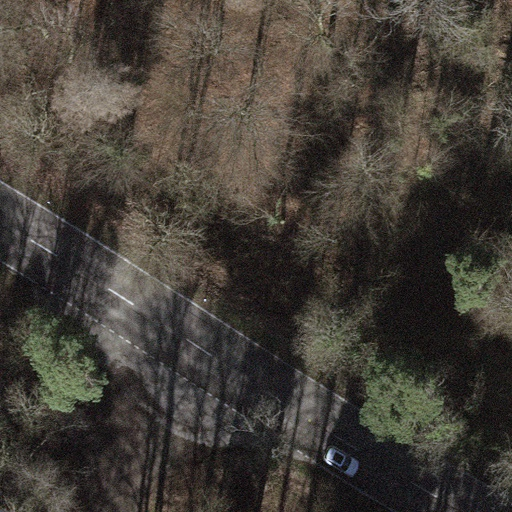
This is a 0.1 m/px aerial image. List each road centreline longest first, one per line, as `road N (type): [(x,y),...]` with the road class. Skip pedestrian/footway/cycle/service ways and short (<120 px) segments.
road 1 (secondary): [(470,511),(0,219)]
road 2 (track): [(0,400),(137,439),(122,511)]
